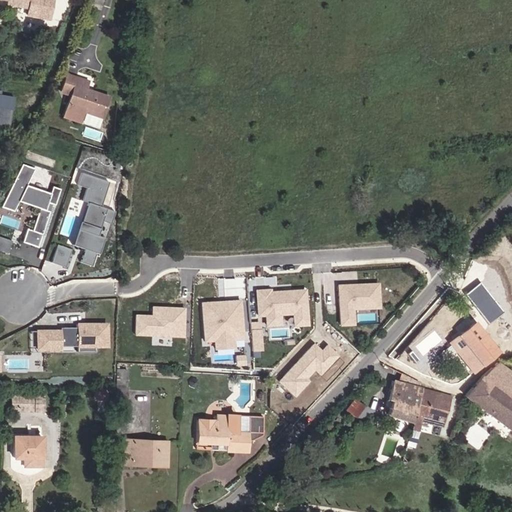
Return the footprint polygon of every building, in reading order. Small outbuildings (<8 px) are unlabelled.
[(32,0),(31,12),(51,14),(52,0),(32,0)] [(74,77),(63,73),(57,91),(68,94),(61,117),(78,122),(82,111),(100,116),(106,96),(83,88),(71,84),(74,77)] [(71,84),(83,88),(86,81),(74,77),(71,84)] [(1,89),(0,88),(0,129),(8,131),(14,95),(1,93),(1,89)] [(35,167),(22,163),(0,205),(15,210),(19,200),(40,208),(33,229),(27,227),(23,240),(38,246),(53,202),(56,203),(61,187),(53,185),(51,192),(26,183),(35,167)] [(110,181),(83,172),(79,183),(88,186),(84,198),(89,200),(83,220),(80,219),(72,244),(84,248),(79,261),(92,266),(96,252),(99,253),(104,236),(97,234),(102,219),(111,222),(115,210),(101,205),(110,181)] [(0,235),(0,249),(8,252),(12,240),(0,235)] [(58,243),(52,260),(66,266),(72,248),(58,243)] [(379,281),(337,283),(339,324),(354,323),(353,308),(380,307),(379,281)] [(271,287),(255,288),(257,316),(264,315),(264,325),(282,324),(281,313),(292,313),(292,325),(308,324),(306,289),(271,291),(271,287)] [(242,298),(201,301),(203,340),(213,340),(214,348),(235,347),(234,339),(245,338),(242,298)] [(152,315),(136,314),(136,333),(152,334),(152,345),(172,346),(173,336),(183,336),(185,308),(153,306),(152,315)] [(472,373),(494,355),(496,354),(511,340),(511,335),(492,309),(489,311),(473,324),(457,338),(453,333),(446,339),(472,373)] [(468,319),(453,333),(457,338),(473,324),(468,319)] [(61,328),(36,328),(36,348),(60,348),(60,344),(77,344),(77,351),(96,351),(96,347),(109,347),(109,320),(77,320),(77,326),(61,326),(61,328)] [(251,349),(260,349),(262,328),(252,327),(251,349)] [(322,350),(314,342),(279,380),(295,394),(308,380),(305,377),(314,367),(321,373),(337,355),(326,346),(322,350)] [(235,354),(236,363),(245,363),(244,353),(235,354)] [(511,374),(496,363),(463,398),(511,434),(511,374)] [(115,410),(126,410),(127,368),(117,368),(115,410)] [(398,384),(418,390),(419,386),(401,377),(398,384)] [(387,414),(412,422),(422,391),(418,390),(398,384),(393,383),(386,407),(389,408),(387,414)] [(427,414),(445,419),(450,399),(422,391),(412,422),(410,429),(422,432),(427,414)] [(41,410),(42,395),(10,394),(9,409),(41,410)] [(105,406),(105,395),(95,394),(95,406),(105,406)] [(353,398),(349,403),(361,407),(362,406),(353,398)] [(361,407),(349,403),(343,411),(353,417),(361,407)] [(233,438),(242,438),(243,417),(212,417),(212,420),(193,420),(193,444),(211,444),(221,444),(222,451),(233,451),(233,438)] [(243,417),(242,438),(242,442),(248,442),(258,438),(258,418),(243,417)] [(14,456),(25,456),(25,465),(43,465),(43,435),(14,435),(14,456)] [(134,443),(134,438),(126,438),(125,466),(149,467),(149,459),(166,459),(167,439),(151,438),(150,444),(134,443)] [(233,438),(233,451),(242,451),(242,442),(242,438),(233,438)] [(149,459),(149,467),(166,467),(166,459),(149,459)]
